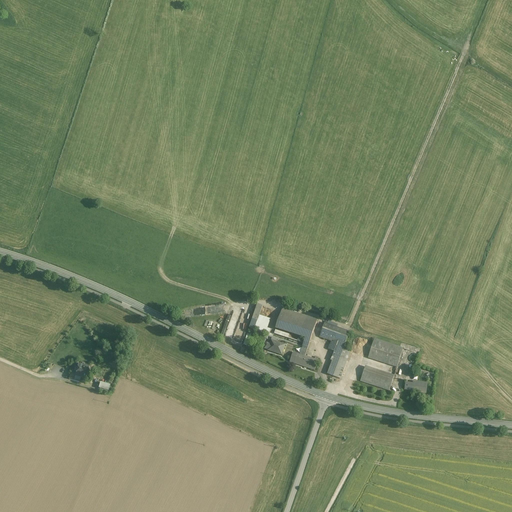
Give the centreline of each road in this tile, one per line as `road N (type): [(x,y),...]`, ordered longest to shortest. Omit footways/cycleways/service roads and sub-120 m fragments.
road 1 (secondary): [(328,396),(87,284),(0,253)]
road 2 (track): [(234,302),(177,283),(158,263),(177,210),(174,0)]
road 3 (track): [(323,317),(347,325),(463,54)]
road 4 (secondary): [(511,425),(410,415),(328,396)]
road 5 (unclassified): [(328,396),(287,511)]
